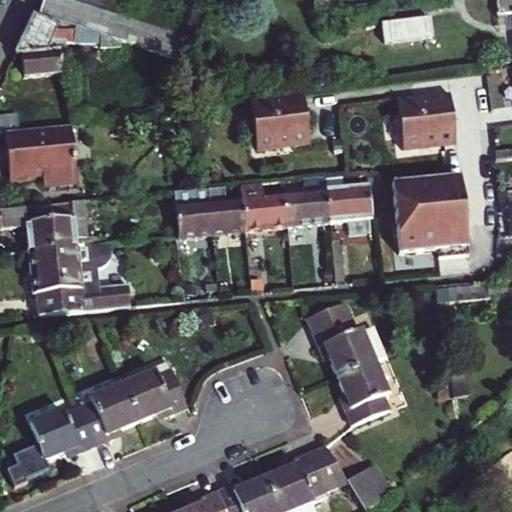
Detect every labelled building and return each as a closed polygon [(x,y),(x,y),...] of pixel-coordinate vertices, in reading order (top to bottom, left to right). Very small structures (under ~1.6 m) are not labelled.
[(102,48),(130,45),(187,63),(182,19),(173,17),(162,13),(165,0),(141,0),(140,6),(111,0),(41,0),(36,16),(32,14),(12,57),(20,56),(66,51),(65,45),(101,41),(102,48)] [(177,3),(168,0),(165,0),(162,13),(173,17),(177,3)] [(339,0),(311,0),(313,11),(340,8),(339,0)] [(511,0),(496,0),(498,16),(511,14),(511,0)] [(380,42),(430,40),(429,19),(380,21),(380,42)] [(66,51),(20,56),(22,77),(61,72),(60,60),(67,58),(66,51)] [(300,93),(247,100),(254,150),(300,143),(298,128),(305,127),(300,93)] [(448,94),(395,100),(401,149),(446,144),(444,129),(452,128),(448,94)] [(54,102),(57,126),(69,125),(86,123),(84,112),(73,113),(72,101),(54,102)] [(57,126),(54,102),(39,104),(42,127),(57,126)] [(0,131),(3,131),(18,130),(16,113),(0,114),(0,131)] [(18,130),(3,131),(8,182),(27,179),(27,176),(39,174),(40,182),(48,187),(70,184),(74,179),(69,125),(57,126),(42,127),(18,130)] [(307,143),(305,127),(298,128),(300,143),(307,143)] [(454,143),(452,128),(444,129),(446,144),(454,143)] [(493,150),(494,159),(507,158),(506,149),(493,150)] [(342,175),(323,177),(328,223),(350,220),(352,233),(369,231),(368,219),(371,219),(367,186),(367,185),(343,187),(342,175)] [(465,255),(456,175),(387,183),(395,255),(434,250),(434,258),(465,255)] [(303,192),(283,194),(286,227),(328,223),(323,177),(302,179),(303,192)] [(239,185),(240,196),(244,231),(286,227),(283,194),(260,196),(258,183),(239,185)] [(221,187),(206,188),(211,234),(244,231),(240,196),(223,199),(221,187)] [(177,191),(171,192),(176,238),(211,234),(206,188),(203,189),(177,191)] [(84,238),(79,201),(0,209),(0,227),(25,225),(28,250),(90,245),(89,237),(84,238)] [(102,236),(89,237),(90,245),(103,244),(102,236)] [(90,245),(28,250),(32,295),(35,294),(37,315),(109,309),(128,306),(126,286),(98,289),(97,273),(100,272),(102,270),(105,268),(107,266),(109,263),(110,260),(110,257),(110,253),(109,243),(103,244),(90,245)] [(343,304),(307,319),(321,352),(326,350),(337,377),(373,362),(360,329),(355,331),(343,304)] [(372,324),(360,329),(373,362),(385,358),(372,324)] [(154,370),(121,385),(136,422),(161,412),(163,417),(186,407),(165,360),(152,366),(154,370)] [(373,362),(337,377),(348,401),(342,404),(351,426),(387,411),(381,396),(386,393),(373,362)] [(435,385),(437,402),(447,400),(445,383),(435,385)] [(136,422),(121,385),(89,398),(90,402),(78,408),(94,446),(113,437),(112,433),(136,422)] [(71,455),(94,446),(78,408),(63,414),(62,410),(28,424),(43,461),(69,450),(71,455)] [(289,469),(263,479),(276,511),(312,511),(309,502),(312,501),(310,498),(346,483),(325,448),(287,464),(289,469)] [(511,506),(511,507),(511,449),(498,460),(485,470),(511,506)] [(375,465),(346,483),(363,511),(365,511),(391,492),(375,465)] [(214,495),(221,511),(276,511),(263,479),(239,490),(237,485),(214,495)] [(183,511),(221,511),(214,495),(192,503),(194,507),(183,511)]
